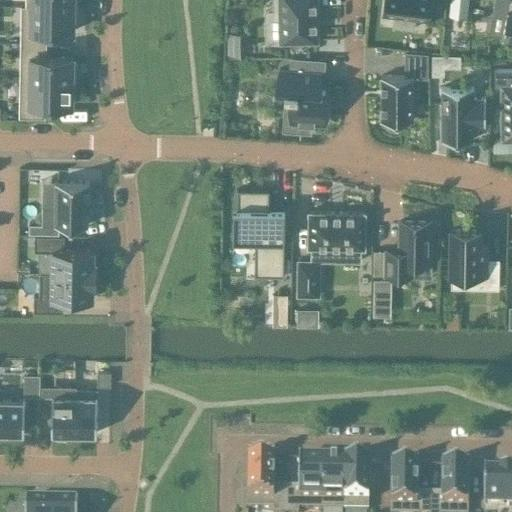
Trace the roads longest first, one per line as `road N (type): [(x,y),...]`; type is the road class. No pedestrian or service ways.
road 1 (residential): [(511,445),(228,440),(227,511)]
road 2 (residential): [(121,144),(347,160)]
road 3 (residential): [(121,144),(138,322)]
road 4 (residential): [(347,160),(511,190)]
road 5 (residential): [(347,160),(354,0)]
road 6 (residential): [(114,0),(121,144)]
road 7 (residential): [(132,468),(0,466)]
road 8 (residential): [(0,140),(121,144)]
